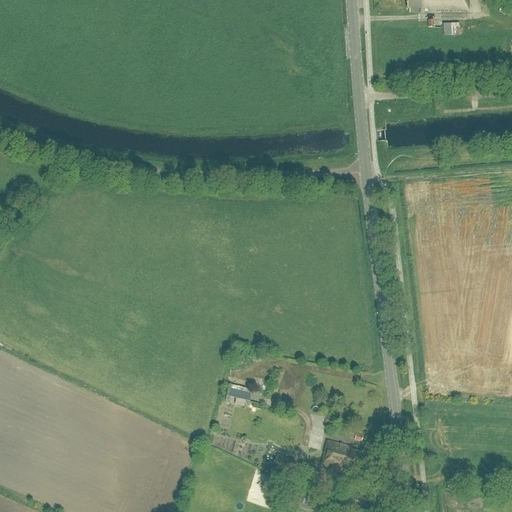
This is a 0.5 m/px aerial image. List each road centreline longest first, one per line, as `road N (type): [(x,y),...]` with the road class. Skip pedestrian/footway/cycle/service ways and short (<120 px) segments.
road 1 (residential): [(365,173),(159,172),(76,158),(0,130)]
road 2 (secondary): [(407,511),(365,173)]
road 3 (unclassified): [(511,96),(358,98)]
